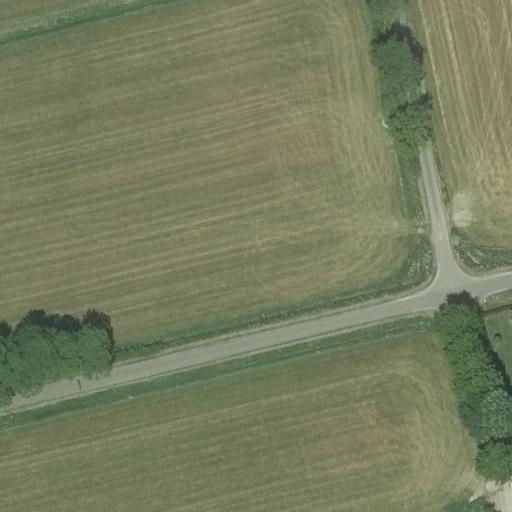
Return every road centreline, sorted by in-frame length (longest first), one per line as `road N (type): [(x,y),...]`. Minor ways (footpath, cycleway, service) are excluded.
road 1 (unclassified): [(0,401),(455,290)]
road 2 (unclassified): [(455,290),(390,0)]
road 3 (unknown): [(455,290),(511,473)]
